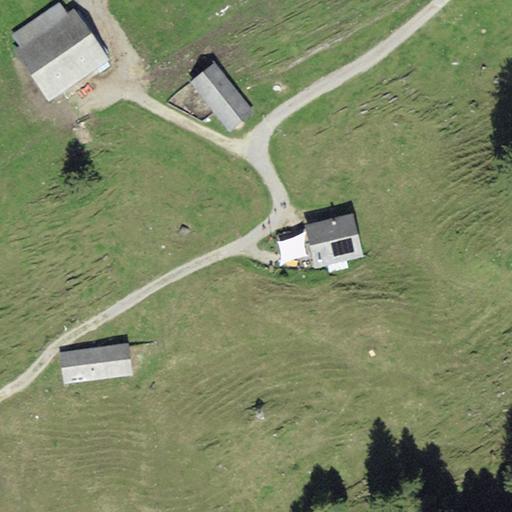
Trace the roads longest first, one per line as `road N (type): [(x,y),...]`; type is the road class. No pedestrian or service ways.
road 1 (track): [(444,0),(352,71),(270,119),(257,156),(283,201),(276,221),(67,337),(0,396)]
road 2 (track): [(257,156),(114,88)]
